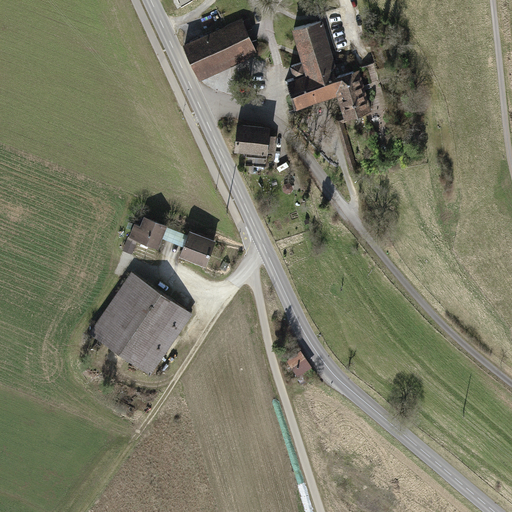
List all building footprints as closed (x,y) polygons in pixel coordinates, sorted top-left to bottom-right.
[(243,19),(186,44),(202,79),(259,54),(243,19)] [(322,21),(296,29),(306,61),(294,65),(298,77),(290,80),(299,108),(340,96),(347,121),(374,113),(360,69),(339,75),(322,21)] [(273,127),(240,124),(238,151),(271,154),(273,127)] [(162,248),(170,225),(146,217),(142,227),(136,225),(132,237),(162,248)] [(220,242),(192,231),(183,255),(211,266),(220,242)] [(195,313),(133,270),(90,331),(152,374),(195,313)] [(315,367),(303,349),(288,359),(300,377),(315,367)] [(8,430),(0,427),(0,442),(3,444),(8,430)]
